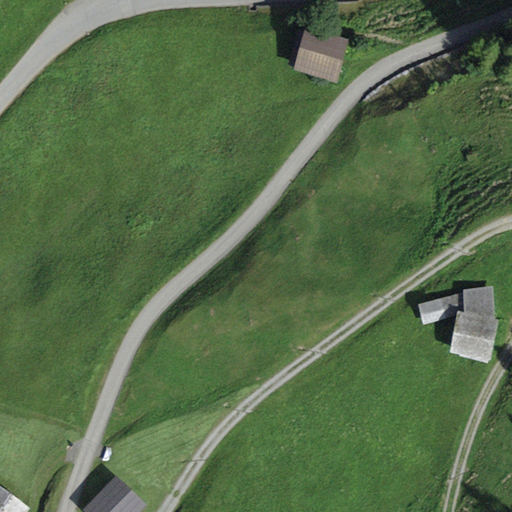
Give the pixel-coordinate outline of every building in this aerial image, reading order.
[(347,44),(309,31),(296,68),(334,81),(347,44)] [(490,295),(467,293),(461,349),(483,352),(490,295)] [(420,300),(423,321),(450,316),(446,295),(420,300)] [(146,511),(152,507),(124,477),(89,511),(90,511),(146,511)] [(0,484),(0,511),(29,511),(32,509),(0,484)]
